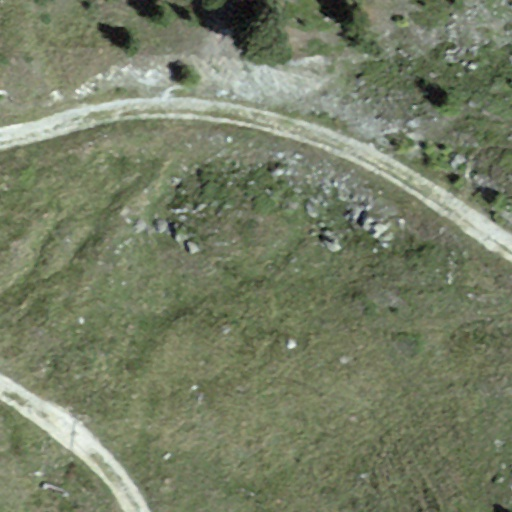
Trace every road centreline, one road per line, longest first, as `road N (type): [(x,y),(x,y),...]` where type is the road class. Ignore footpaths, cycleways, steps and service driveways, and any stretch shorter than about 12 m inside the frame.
road 1 (track): [(0,135),(115,108),(207,104),(295,123),(379,158),(511,244)]
road 2 (track): [(140,511),(108,465),(56,418),(0,384)]
